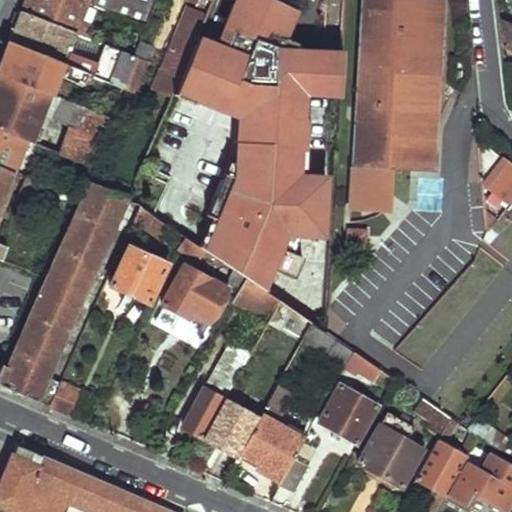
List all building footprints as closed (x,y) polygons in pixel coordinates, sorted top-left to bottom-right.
[(76,0),(26,0),(23,10),(76,32),(98,41),(99,36),(93,32),(95,27),(80,21),(87,5),(76,0)] [(135,0),(126,22),(144,30),(156,0),(135,0)] [(150,89),(168,97),(172,90),(198,31),(211,0),(186,0),(186,1),(198,6),(195,11),(186,7),(150,89)] [(217,218),(204,248),(232,264),(243,272),(253,278),(265,261),(274,265),(303,278),(312,257),(300,252),(287,247),(294,231),(308,233),(322,233),(325,172),(302,171),(293,170),(295,145),(305,146),(306,113),(297,112),(299,87),(308,89),(339,90),(342,47),(282,43),(283,31),(287,21),(285,20),(292,4),(282,0),(233,0),(224,23),(232,26),(225,43),(216,39),(198,31),(172,90),(193,100),(194,97),(236,115),(233,149),(206,213),(211,215),(217,218)] [(361,0),(350,163),(347,216),(360,214),(372,208),(380,199),(385,187),(386,171),(390,171),(433,173),(445,6),(436,6),(436,0),(361,0)] [(285,20),(287,21),(296,25),(302,8),(292,4),(285,20)] [(16,26),(11,41),(63,63),(76,32),(23,10),(16,26)] [(511,23),(500,18),(504,48),(511,51),(511,23)] [(224,23),(216,39),(225,43),(232,26),(224,23)] [(76,32),(63,63),(93,76),(106,45),(98,41),(76,32)] [(4,57),(0,68),(0,71),(50,95),(58,75),(83,86),(86,79),(91,81),(93,76),(63,63),(11,41),(4,57)] [(106,45),(93,76),(121,88),(133,56),(106,45)] [(133,56),(121,88),(131,92),(144,60),(133,56)] [(0,126),(27,138),(33,140),(50,95),(0,71),(0,126)] [(299,87),(297,112),(306,113),(308,89),(299,87)] [(50,95),(42,117),(54,123),(63,101),(50,95)] [(74,100),(72,105),(107,122),(109,116),(74,100)] [(63,101),(54,123),(69,130),(98,143),(107,122),(72,105),(63,101)] [(0,162),(15,169),(27,138),(0,126),(0,162)] [(69,130),(59,152),(90,165),(98,143),(69,130)] [(511,160),(507,157),(480,135),(484,167),(485,178),(488,181),(511,201),(511,160)] [(295,145),(293,170),(302,171),(305,146),(295,145)] [(0,254),(4,257),(11,240),(0,235),(0,208),(15,169),(0,162),(0,254)] [(390,171),(386,171),(385,187),(380,199),(372,208),(360,214),(347,216),(346,219),(388,220),(390,171)] [(90,180),(0,381),(0,385),(36,401),(47,377),(125,196),(90,180)] [(504,212),(487,197),(490,228),(504,212)] [(167,223),(141,203),(135,214),(159,233),(167,223)] [(217,218),(211,215),(197,244),(204,248),(217,218)] [(346,227),(344,247),(365,247),(366,228),(346,227)] [(294,231),(287,247),(300,252),(308,233),(294,231)] [(126,246),(108,286),(145,303),(163,263),(126,246)] [(265,261),(253,278),(264,286),(274,265),(265,261)] [(232,264),(223,281),(235,288),(243,272),(232,264)] [(178,267),(160,304),(183,316),(186,309),(205,320),(221,289),(178,267)] [(235,288),(234,290),(256,303),(250,314),(264,322),(278,296),(264,286),(253,278),(243,272),(235,288)] [(227,340),(180,427),(201,439),(222,400),(248,352),(227,340)] [(347,371),(372,383),(379,369),(354,357),(347,371)] [(47,377),(36,401),(48,406),(59,382),(47,377)] [(59,382),(48,406),(66,414),(76,390),(59,382)] [(335,382),(315,421),(351,441),(372,402),(335,382)] [(425,398),(420,407),(446,423),(450,414),(425,398)] [(222,400),(201,439),(234,457),(256,419),(222,400)] [(446,423),(441,431),(447,435),(457,418),(450,414),(446,423)] [(256,419),(234,457),(278,481),(290,457),(301,439),(257,415),(256,419)] [(380,421),(358,457),(402,484),(424,447),(380,421)] [(436,439),(416,474),(437,486),(428,504),(436,509),(480,433),(473,428),(458,452),(436,439)] [(175,511),(18,445),(0,486),(0,504),(18,511),(175,511)] [(511,462),(491,450),(469,487),(506,508),(511,497),(511,462)] [(290,457),(278,481),(292,489),(305,465),(290,457)]
